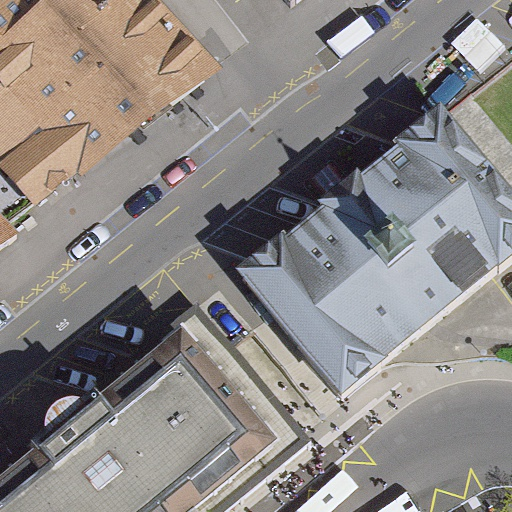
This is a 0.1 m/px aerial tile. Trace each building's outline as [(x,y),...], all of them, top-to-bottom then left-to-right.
[(3,0),(0,3),(0,175),(36,219),(203,83),(134,0),(3,0)] [(303,0),(271,0),(283,15),(303,0)] [(511,151),(469,97),(441,114),(511,204),(511,151)] [(242,270),(344,399),(511,268),(511,204),(441,114),(401,145),(379,162),(337,195),(242,270)] [(0,223),(0,252),(14,241),(0,223)] [(61,417),(0,467),(0,511),(232,511),(312,449),(198,307),(61,417)]
